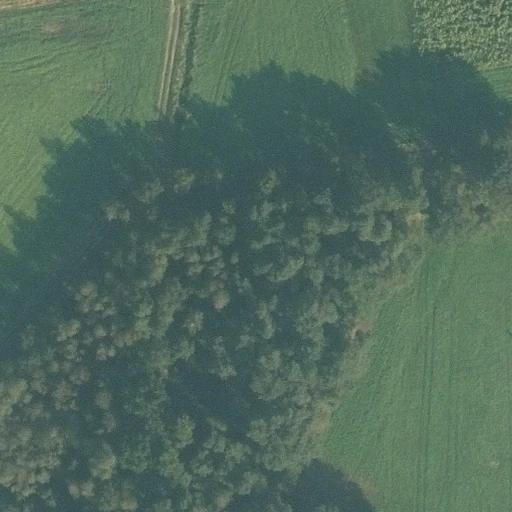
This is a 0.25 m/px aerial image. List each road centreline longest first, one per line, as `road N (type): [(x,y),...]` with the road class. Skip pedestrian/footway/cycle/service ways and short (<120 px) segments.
road 1 (track): [(149,195),(511,134)]
road 2 (track): [(0,374),(121,215),(149,195)]
road 3 (track): [(175,0),(149,195)]
